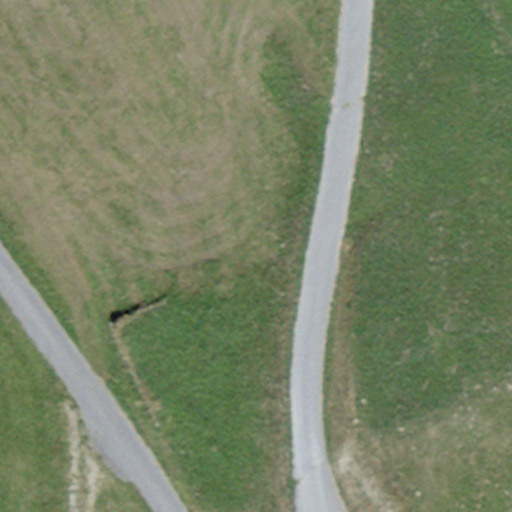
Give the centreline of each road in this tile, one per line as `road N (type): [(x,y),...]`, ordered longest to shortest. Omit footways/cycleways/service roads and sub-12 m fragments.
road 1 (track): [(312,511),(305,432),(311,316),(358,0)]
road 2 (track): [(0,264),(171,511)]
